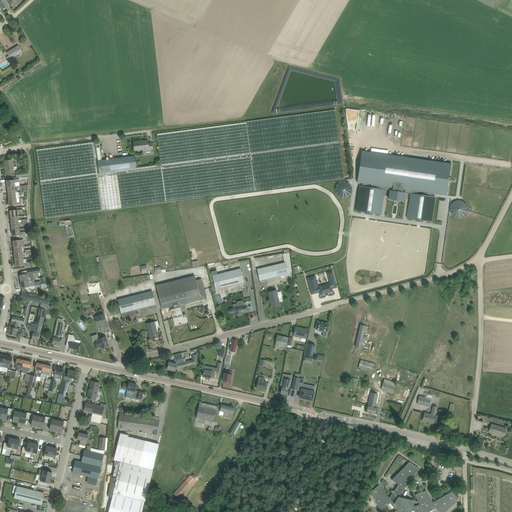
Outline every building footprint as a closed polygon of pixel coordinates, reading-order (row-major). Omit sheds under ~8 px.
[(19,46),(17,46),(7,52),(11,60),(22,54),(23,53),(19,46)] [(36,150),(45,219),(109,210),(206,197),(344,179),(335,110),(246,122),(157,134),(161,165),(137,168),(99,173),(97,173),(94,147),(96,146),(95,143),(94,143),(93,142),(36,150)] [(133,142),(134,151),(143,150),(143,151),(153,150),(152,143),(148,143),(148,141),(141,142),(140,141),(133,142)] [(438,194),(443,163),(382,154),(377,185),(362,183),(362,186),(361,186),(357,211),(379,214),(383,189),(390,190),(388,198),(404,201),(405,192),(412,193),(408,218),(431,222),(434,197),(433,196),(433,194),(438,194)] [(99,173),(137,168),(135,156),(98,161),(99,173)] [(13,167),(13,160),(5,161),(6,174),(14,173),(17,172),(17,166),(13,167)] [(451,164),(443,163),(438,194),(447,195),(451,164)] [(464,199),(449,205),(456,219),(470,213),(464,199)] [(67,237),(74,235),(72,226),(65,228),(67,237)] [(19,232),(19,229),(12,230),(12,236),(13,236),(14,238),(30,237),(29,232),(25,233),(24,232),(19,232)] [(267,286),(292,280),(293,280),(292,276),(289,253),(282,254),(284,263),(257,269),(260,284),(266,282),(267,286)] [(23,258),(15,259),(16,267),(28,265),(28,263),(23,263),(23,258)] [(20,281),(34,279),(33,274),(40,273),(40,269),(26,271),(26,274),(19,275),(20,281)] [(244,282),(242,275),(240,269),(212,276),(215,287),(212,287),(214,293),(222,291),(223,295),(246,289),(244,282)] [(319,290),(321,294),(326,293),(328,292),(333,291),(333,288),(338,286),(333,270),(327,271),(330,282),(319,285),(317,280),(309,282),(310,287),(316,285),(318,290),(319,290)] [(162,309),(173,306),(174,309),(170,310),(174,326),(188,323),(186,314),(182,315),(180,307),(179,308),(178,305),(185,303),(185,305),(207,299),(202,279),(196,281),(194,276),(156,285),(162,309)] [(34,279),(20,281),(21,288),(35,286),(34,279)] [(280,306),(276,290),(269,292),(272,308),(280,306)] [(156,308),(152,291),(117,300),(122,318),(135,315),(136,320),(138,319),(142,318),(141,312),(156,308)] [(32,300),(41,303),(49,305),(50,301),(32,296),(32,300)] [(242,315),(242,313),(248,312),(247,305),(244,305),(244,302),(242,301),(237,302),(236,304),(233,305),(234,308),(230,309),(229,311),(229,312),(231,314),(236,313),(237,316),(242,315)] [(33,332),(31,339),(31,340),(38,341),(39,334),(41,326),(42,327),(46,310),(39,309),(34,332),(33,332)] [(19,329),(17,329),(18,323),(23,324),(24,319),(13,316),(12,321),(14,322),(13,327),(10,327),(9,334),(15,336),(16,333),(18,333),(19,329)] [(109,330),(105,319),(98,321),(102,332),(109,330)] [(322,336),(326,337),(327,332),(329,324),(317,321),(315,329),(319,330),(319,331),(323,332),(322,336)] [(148,335),(149,335),(151,339),(154,339),(155,338),(157,338),(156,333),(157,333),(155,322),(146,324),(148,335)] [(61,346),(62,339),(60,338),(64,324),(63,324),(57,323),(56,323),(53,339),(52,344),(61,346)] [(360,348),(366,326),(361,325),(356,347),(359,348),(360,348)] [(295,327),(294,335),(306,338),(308,330),(295,327)] [(73,335),(69,334),(66,346),(70,347),(69,348),(79,350),(80,344),(75,343),(76,339),(73,335)] [(286,348),(288,338),(277,336),(275,346),(286,348)] [(104,346),(104,347),(109,346),(106,337),(98,339),(98,340),(95,341),(97,348),(104,346)] [(308,343),(305,356),(312,358),(315,345),(308,343)] [(184,362),(182,353),(181,353),(174,355),(175,360),(174,360),(175,364),(169,362),(167,370),(175,372),(175,370),(197,363),(197,355),(192,355),(192,360),(184,362)] [(2,367),(5,368),(10,369),(12,357),(5,356),(2,367)] [(19,369),(22,370),(24,360),(17,359),(15,368),(17,369),(16,370),(19,371),(19,369)] [(28,371),(29,372),(32,362),(24,360),(22,370),(21,373),(27,374),(28,371)] [(372,371),(374,363),(361,360),(359,368),(372,371)] [(41,377),(41,374),(43,364),(36,363),(34,376),(41,377)] [(41,374),(46,375),(49,376),(51,366),(43,364),(41,374)] [(54,377),(58,378),(62,379),(64,369),(56,367),(54,377)] [(214,379),(215,375),(212,374),(213,368),(205,367),(205,370),(204,369),(203,377),(206,377),(206,379),(209,380),(210,378),(211,378),(214,379)] [(69,381),(70,378),(75,379),(77,372),(69,370),(67,377),(64,376),(63,380),(66,380),(69,381)] [(230,382),(232,373),(225,371),(223,381),(226,382),(228,383),(229,382),(230,382)] [(31,375),(29,386),(28,387),(27,394),(30,395),(32,388),(34,388),(37,377),(31,375)] [(265,390),(267,383),(264,382),(264,378),(259,376),(256,388),(265,390)] [(295,376),(294,381),(293,381),(291,390),(296,391),(298,382),(299,377),(295,376)] [(287,395),(289,389),(291,380),(284,378),(283,382),(281,381),(280,386),(282,387),(280,394),(287,395)] [(304,379),(299,378),(297,390),(301,391),(299,398),(312,401),(314,392),(309,391),(310,386),(303,384),(304,379)] [(392,394),(393,390),(394,386),(387,384),(388,380),(385,379),(381,389),(392,394)] [(66,395),(69,382),(63,381),(60,393),(59,393),(58,399),(61,399),(62,395),(66,395)] [(100,383),(91,381),(87,398),(89,398),(89,399),(90,399),(96,400),(97,395),(98,395),(98,393),(98,392),(100,383)] [(141,401),(141,399),(143,392),(138,391),(135,391),(137,385),(129,383),(128,385),(127,385),(123,384),(122,389),(126,390),(127,390),(126,397),(141,401)] [(375,414),(377,407),(375,406),(378,394),(371,393),(366,412),(375,414)] [(431,398),(419,395),(417,404),(429,406),(431,398)] [(200,402),(199,405),(196,418),(213,422),(216,406),(200,402)] [(104,407),(86,403),(84,411),(103,415),(104,407)] [(232,418),(234,407),(221,404),(221,407),(220,411),(224,412),(223,416),(232,418)] [(8,410),(2,408),(0,418),(6,420),(7,414),(11,415),(12,409),(8,408),(8,410)] [(15,410),(12,409),(11,415),(14,416),(13,421),(19,423),(21,412),(15,411),(15,410)] [(436,424),(438,416),(436,415),(437,411),(432,410),(431,414),(425,412),(423,421),(436,424)] [(27,414),(21,412),(19,423),(24,424),(25,424),(24,424),(26,418),(29,419),(30,413),(27,412),(27,414)] [(34,414),(30,413),(29,419),(32,420),(31,425),(37,427),(39,417),(34,415),(34,414)] [(157,434),(160,419),(120,413),(118,429),(157,434)] [(45,418),(39,417),(37,427),(43,428),(44,423),(48,423),(49,417),(45,416),(45,418)] [(52,418),(49,417),(48,423),(51,424),(50,429),(50,430),(56,431),(58,421),(52,419),(52,418)] [(64,422),(58,421),(56,431),(61,432),(62,432),(61,432),(63,427),(66,427),(67,421),(64,421),(64,422)] [(241,424),(238,422),(232,432),(236,435),(238,430),(241,424)] [(504,437),(507,429),(492,424),(490,431),(497,434),(497,435),(504,437)] [(86,446),(88,435),(79,432),(77,439),(80,440),(79,444),(86,446)] [(114,460),(121,462),(113,493),(145,501),(152,475),(125,468),(127,458),(144,462),(149,442),(120,435),(114,460)] [(4,442),(3,448),(12,450),(15,439),(9,438),(8,443),(4,442)] [(15,439),(12,450),(13,450),(13,449),(18,451),(20,440),(15,439)] [(23,447),(21,452),(31,455),(33,443),(28,442),(27,447),(23,447)] [(125,468),(152,475),(159,444),(149,442),(144,462),(127,458),(125,468)] [(33,443),(31,455),(32,452),(37,453),(39,445),(33,443)] [(46,446),(44,457),(49,459),(52,447),(46,446)] [(52,447),(49,459),(50,459),(50,456),(55,457),(55,460),(58,461),(60,455),(56,454),(57,449),(52,447)] [(98,479),(104,455),(90,451),(84,450),(81,462),(75,461),(72,473),(98,479)] [(399,497),(403,491),(407,485),(419,468),(409,462),(392,480),(398,485),(396,488),(389,497),(379,485),(370,493),(380,510),(390,503),(396,510),(394,511),(427,511),(432,510),(436,508),(438,511),(444,511),(457,501),(455,496),(454,495),(452,492),(452,491),(443,497),(433,502),(426,491),(415,495),(418,502),(399,497)] [(455,476),(462,476),(462,466),(454,466),(454,471),(455,471),(455,476)] [(195,479),(197,477),(194,474),(192,476),(191,475),(173,493),(178,498),(195,479)] [(40,475),(38,484),(47,487),(48,483),(50,483),(51,478),(42,476),(40,475)] [(15,494),(14,498),(41,505),(44,493),(17,486),(15,494)]
